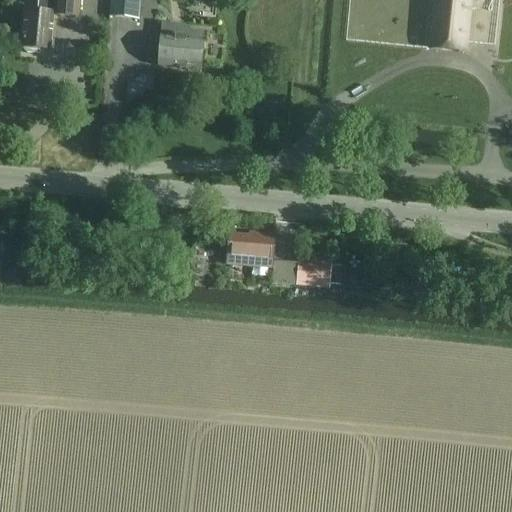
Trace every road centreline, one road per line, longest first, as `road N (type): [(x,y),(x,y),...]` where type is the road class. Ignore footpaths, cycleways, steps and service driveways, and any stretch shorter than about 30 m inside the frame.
road 1 (track): [(0,300),(511,349)]
road 2 (tertiary): [(511,225),(0,180)]
